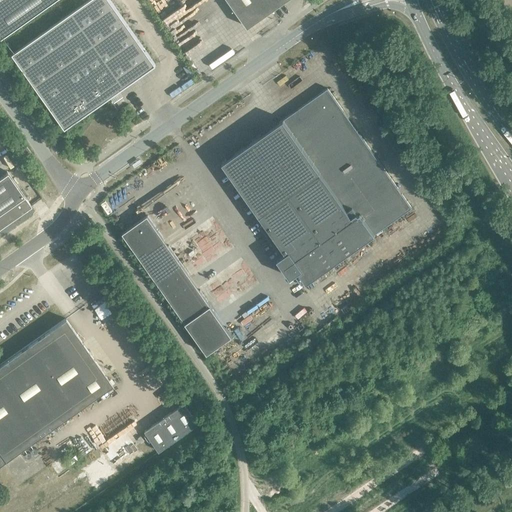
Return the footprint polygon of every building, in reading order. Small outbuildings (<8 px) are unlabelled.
[(0,0),(0,36),(1,38),(55,0),(0,0)] [(109,0),(89,0),(13,54),(65,128),(125,86),(122,81),(130,75),(134,80),(140,75),(137,70),(145,64),(149,69),(155,65),(109,0)] [(286,0),(228,0),(248,27),(286,0)] [(284,117),(221,161),(265,223),(260,227),(281,256),(277,259),(291,278),(295,276),(302,286),(307,282),(307,283),(378,234),(377,233),(412,208),(327,88),(285,118),(284,117)] [(30,152),(26,147),(16,154),(20,159),(30,152)] [(7,172),(0,176),(0,227),(31,206),(7,172)] [(147,215),(122,233),(207,353),(232,335),(147,215)] [(0,464),(5,460),(6,461),(6,460),(112,385),(65,319),(0,364),(0,464)] [(145,431),(159,451),(199,423),(185,403),(145,431)]
